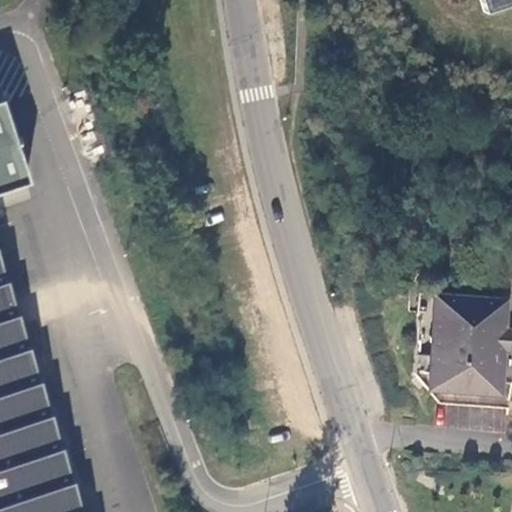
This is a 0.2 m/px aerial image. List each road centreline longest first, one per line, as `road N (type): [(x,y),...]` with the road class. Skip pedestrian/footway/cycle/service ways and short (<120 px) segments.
road 1 (residential): [(0,46),(22,57),(32,74),(194,484),(223,509),(260,510),(368,467)]
road 2 (tertiary): [(368,467),(274,178),(244,0)]
